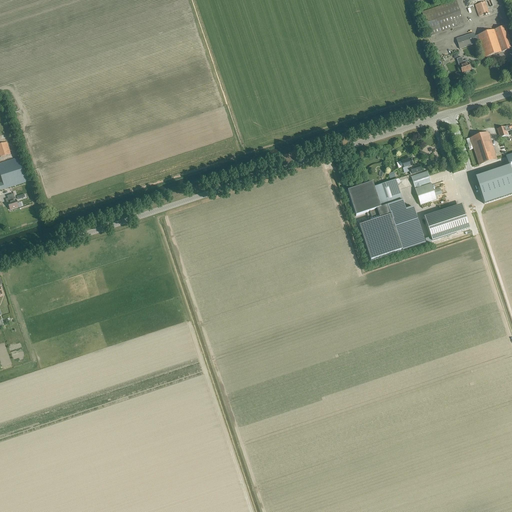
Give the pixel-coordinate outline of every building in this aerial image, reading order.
[(429,36),(464,24),(456,0),(421,12),(429,36)] [(478,16),(488,13),(485,2),(475,5),(478,16)] [(474,33),(456,38),(459,49),(479,42),(482,52),(480,52),(481,57),(484,56),(484,57),(511,48),(511,46),(505,26),(475,36),(474,33)] [(470,70),(468,63),(467,60),(463,61),(461,57),(456,59),(459,66),(462,73),(470,70)] [(508,126),(497,129),(500,138),(507,135),(506,132),(510,131),(509,129),(511,128),(511,127),(511,125),(508,126)] [(479,165),(497,159),(487,132),(469,138),(479,165)] [(0,156),(0,157),(10,154),(7,142),(0,144),(0,156)] [(0,190),(28,181),(20,157),(0,163),(0,174),(2,181),(0,181),(0,190)] [(411,166),(409,159),(400,162),(403,169),(408,167),(410,175),(421,171),(419,165),(412,167),(411,166)] [(420,206),(436,200),(431,183),(427,172),(411,177),(415,188),(414,188),(420,206)] [(487,193),(499,189),(496,179),(484,183),(487,193)] [(395,180),(373,187),(380,208),(387,206),(402,250),(425,243),(413,208),(405,210),(395,180)] [(372,183),(347,191),(356,216),(366,213),(370,222),(359,226),(370,261),(402,250),(387,206),(380,208),(373,187),(372,183)] [(7,203),(10,210),(19,207),(16,199),(15,200),(14,195),(8,197),(9,198),(6,199),(7,203)] [(470,228),(464,211),(462,204),(424,217),(426,223),(432,241),(470,228)]
